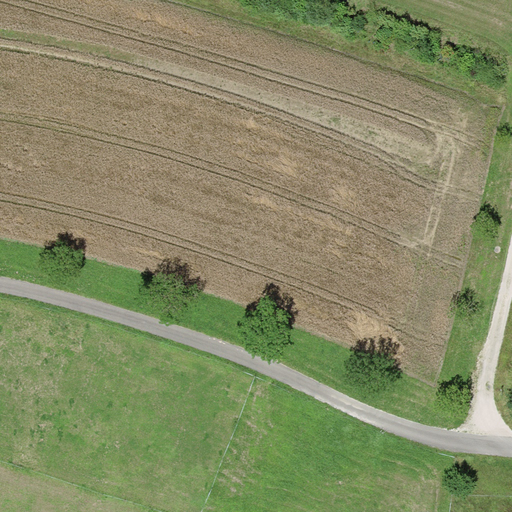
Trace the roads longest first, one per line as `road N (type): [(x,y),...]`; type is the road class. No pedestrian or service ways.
road 1 (unclassified): [(511,443),(411,428),(250,357),(0,285)]
road 2 (track): [(511,266),(474,440)]
